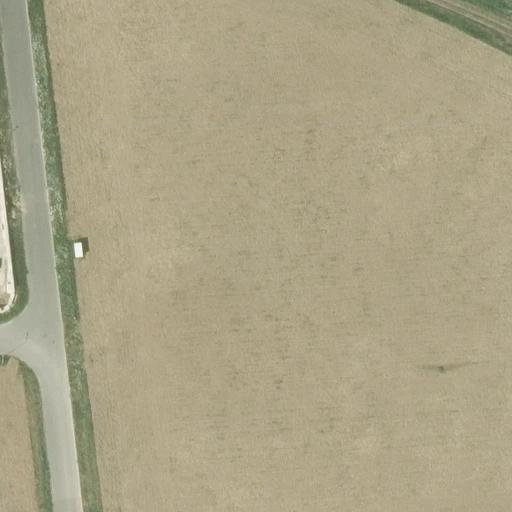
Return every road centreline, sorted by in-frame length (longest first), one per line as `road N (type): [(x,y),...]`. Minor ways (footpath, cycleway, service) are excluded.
road 1 (unclassified): [(52,345),(9,0)]
road 2 (unclassified): [(73,511),(52,345)]
